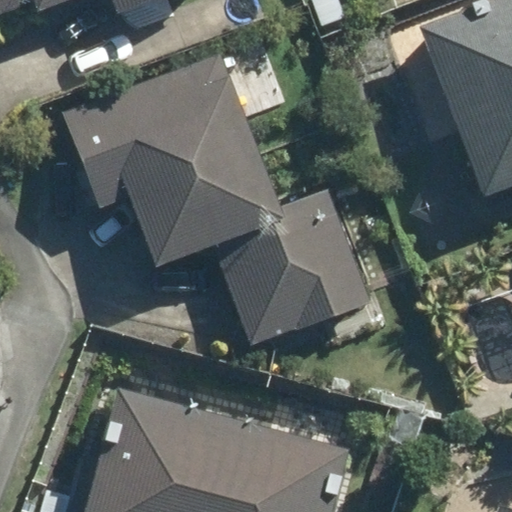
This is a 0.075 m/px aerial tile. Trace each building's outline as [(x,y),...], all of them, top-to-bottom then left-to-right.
[(151,0),(0,0),(0,13),(30,2),(35,12),(66,0),(110,0),(116,14),(151,0)] [(344,16),(337,0),(311,0),(320,25),(344,16)] [(511,0),(484,0),(418,25),(483,196),(511,185),(511,0)] [(278,209),(219,52),(61,113),(97,209),(128,196),(154,266),(210,245),(248,344),(295,328),(295,330),(371,301),(328,191),(278,209)] [(329,511),(347,448),(115,385),(97,451),(84,448),(67,511),(329,511)]
